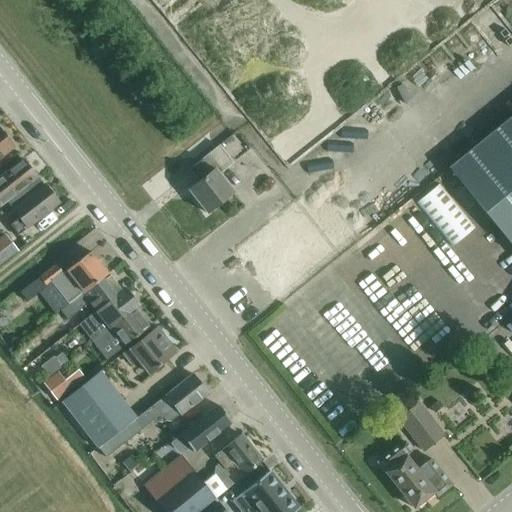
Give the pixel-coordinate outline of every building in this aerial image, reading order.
[(465,40),(473,32),(459,16),(450,23),(465,40)] [(511,115),(447,168),(511,247),(511,115)] [(249,124),(235,131),(243,146),(256,139),(249,124)] [(0,157),(14,146),(0,129),(0,157)] [(206,213),(222,201),(232,192),(218,174),(232,163),(218,145),(204,157),(189,169),(199,181),(188,190),(206,213)] [(0,204),(6,200),(36,176),(22,159),(0,176),(0,204)] [(43,185),(36,176),(6,200),(21,218),(11,226),(18,234),(42,215),(58,203),(46,188),(44,189),(42,186),(44,185),(43,184),(43,185)] [(450,247),(474,227),(438,184),(414,203),(450,247)] [(262,251),(292,294),(374,238),(344,195),(262,251)] [(0,263),(17,250),(4,233),(0,236),(0,263)] [(26,301),(51,282),(68,304),(83,292),(107,273),(90,251),(74,264),(62,273),(56,265),(40,278),(39,276),(19,292),(26,301)] [(361,262),(306,306),(338,345),(393,302),(361,262)] [(68,304),(59,311),(66,319),(81,307),(88,301),(95,310),(96,311),(121,290),(107,273),(68,304)] [(93,341),(134,308),(138,305),(124,288),(121,290),(96,311),(79,324),(93,341)] [(424,297),(323,375),(354,415),(455,338),(424,297)] [(123,346),(148,326),(134,308),(93,341),(99,349),(116,336),(123,346)] [(160,365),(169,358),(175,353),(155,327),(140,339),(132,346),(121,354),(130,366),(136,362),(147,376),(160,365)] [(78,371),(71,363),(55,375),(68,391),(97,368),(91,360),(78,371)] [(98,448),(135,417),(99,372),(62,402),(98,448)] [(55,400),(67,391),(53,373),(42,382),(55,400)] [(180,415),(192,405),(207,393),(192,374),(155,403),(135,417),(98,448),(105,456),(153,419),(154,420),(157,421),(162,417),(165,420),(170,421),(179,413),(180,415)] [(423,451),(444,435),(418,403),(398,420),(423,451)] [(193,453),(231,423),(217,405),(201,418),(192,424),(169,443),(178,455),(188,446),(193,453)] [(158,434),(143,445),(152,456),(166,444),(158,434)] [(222,448),(214,455),(220,462),(215,466),(215,474),(220,481),(229,474),(225,468),(232,463),(243,475),(245,473),(261,461),(240,434),(225,447),(222,448)] [(415,468),(404,454),(411,449),(404,441),(377,462),(403,495),(403,498),(407,503),(410,504),(413,508),(433,492),(436,496),(451,484),(429,457),(415,468)] [(203,483),(182,457),(144,488),(163,511),(194,511),(214,497),(225,488),(220,481),(215,474),(203,483)] [(269,470),(241,492),(253,507),(247,511),(293,511),(299,508),(290,497),(269,470)] [(224,511),(217,502),(203,511),(224,511)]
